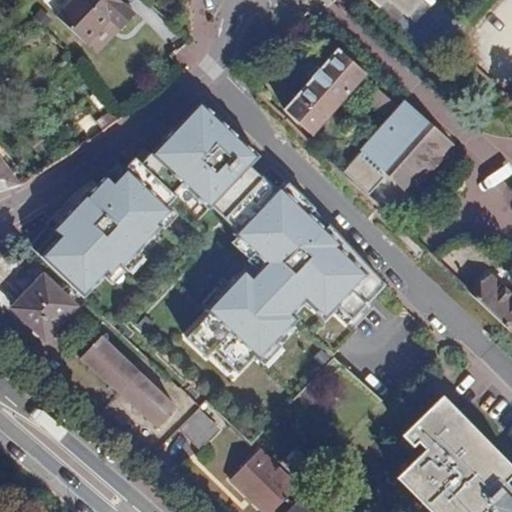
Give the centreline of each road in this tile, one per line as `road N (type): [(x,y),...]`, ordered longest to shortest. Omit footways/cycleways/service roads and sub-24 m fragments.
road 1 (residential): [(1,215),(45,191),(212,61),(242,4)]
road 2 (unknown): [(309,0),(509,166)]
road 3 (secondary): [(149,511),(0,383)]
road 4 (secondary): [(0,419),(108,511)]
